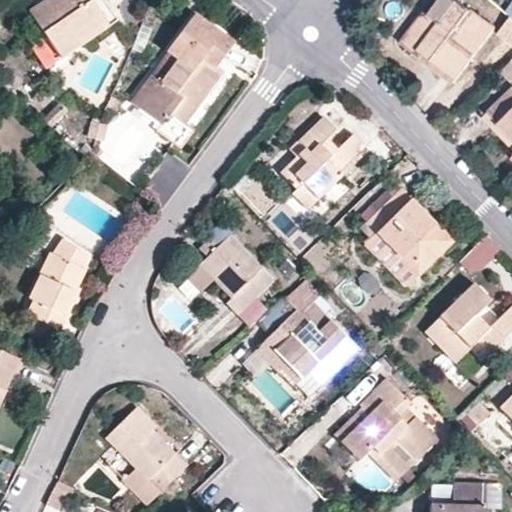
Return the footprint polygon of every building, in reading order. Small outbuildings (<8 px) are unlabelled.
[(60,60),(80,48),(76,41),(104,23),(89,0),(49,0),(29,14),(60,60)] [(101,0),(89,0),(104,23),(76,41),(80,48),(117,23),(101,0)] [(495,29),(456,0),(440,21),(429,13),(426,11),(400,44),(421,59),(425,54),(444,68),(439,73),(454,84),(495,29)] [(455,0),(438,0),(429,13),(440,21),(456,0),(455,0)] [(511,0),(503,12),(510,17),(511,18),(511,0)] [(218,69),(234,46),(194,16),(166,55),(177,63),(161,85),(151,78),(131,106),(162,127),(170,117),(184,127),(197,108),(191,103),(199,91),(206,96),(223,72),(218,69)] [(511,18),(510,17),(496,35),(511,47),(511,18)] [(421,59),(439,73),(444,68),(425,54),(421,59)] [(511,83),(511,61),(501,72),(511,84),(511,83)] [(197,108),(206,96),(199,91),(191,103),(197,108)] [(511,91),(484,117),(495,129),(501,124),(511,135),(511,91)] [(338,173),(364,148),(353,136),(337,149),(328,140),(336,132),(322,119),(295,145),(303,153),(295,160),(280,174),(297,190),(303,184),(318,199),(335,183),(341,177),(338,173)] [(495,129),(511,146),(511,135),(501,124),(495,129)] [(288,152),(295,160),(303,153),(295,145),(288,152)] [(169,154),(151,182),(171,195),(189,167),(169,154)] [(345,193),(335,183),(318,199),(303,184),(297,190),(321,215),(345,193)] [(417,276),(451,243),(401,191),(360,230),(369,240),(364,246),(404,286),(416,275),(417,276)] [(258,298),(274,282),(228,236),(218,246),(213,240),(200,252),(205,258),(187,277),(201,293),(213,282),(231,301),(227,304),(237,317),(258,298)] [(472,276),(500,250),(486,236),(459,263),(472,276)] [(83,271),(91,257),(61,242),(54,255),(51,253),(28,300),(33,303),(28,316),(58,331),(88,273),(83,271)] [(313,303),(326,291),(309,275),(287,295),(300,309),(303,313),(313,303)] [(511,307),(497,322),(487,331),(475,319),(484,309),(490,302),(473,285),(424,334),(456,366),(471,351),(482,363),(511,333),(511,307)] [(300,309),(287,295),(270,311),(257,322),(270,337),(300,309)] [(258,298),(237,317),(249,330),(257,322),(270,311),(258,298)] [(300,309),(270,337),(293,360),(288,366),(301,379),(308,374),(322,388),(359,352),(313,303),(303,313),(300,309)] [(497,322),(484,309),(475,319),(487,331),(497,322)] [(293,360),(270,337),(261,346),(284,370),(288,366),(293,360)] [(0,388),(6,391),(20,360),(0,351),(0,388)] [(421,415),(387,380),(373,394),(374,395),(383,405),(341,445),(359,464),(368,456),(373,451),(401,479),(438,442),(417,419),(421,415)] [(331,436),(341,445),(383,405),(374,395),(331,436)] [(511,398),(502,408),(511,418),(511,398)] [(186,466),(174,454),(169,459),(147,436),(154,431),(157,427),(138,407),(107,437),(136,468),(129,476),(127,475),(122,480),(146,505),(186,466)] [(175,452),(154,431),(147,436),(169,459),(174,454),(175,452)] [(396,484),(401,479),(373,451),(368,456),(396,484)] [(431,485),(430,509),(451,510),(452,486),(431,485)] [(485,511),(486,511),(487,489),(452,486),(451,510),(430,509),(430,511),(485,511)] [(487,486),(487,489),(486,511),(501,511),(503,486),(487,486)] [(71,493),(58,487),(48,505),(60,511),(71,493)] [(216,507),(220,511),(248,511),(253,508),(236,489),(216,507)]
